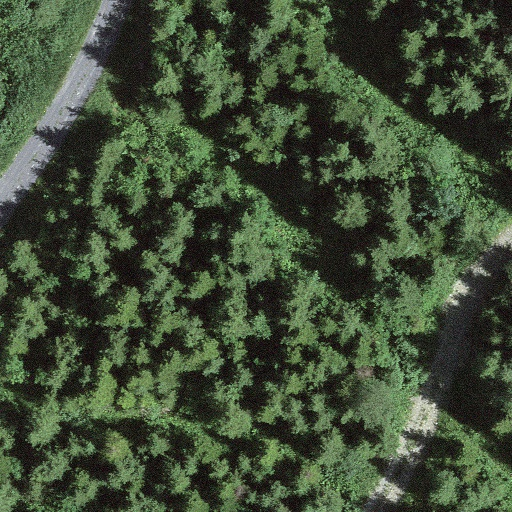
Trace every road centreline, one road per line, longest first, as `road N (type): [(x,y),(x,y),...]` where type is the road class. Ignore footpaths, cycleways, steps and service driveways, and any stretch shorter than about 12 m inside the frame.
road 1 (track): [(511,228),(474,274),(453,366),(385,511)]
road 2 (track): [(102,0),(58,102),(0,187)]
